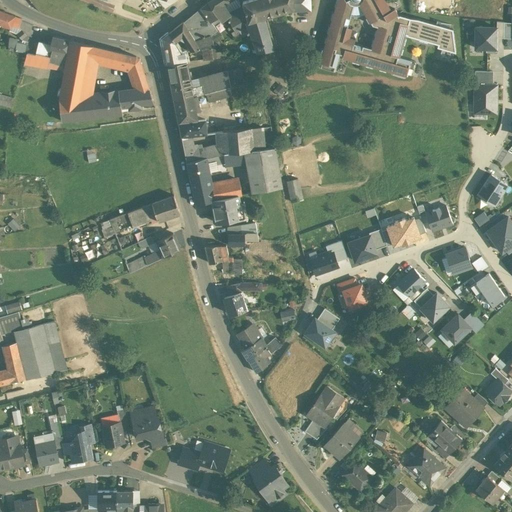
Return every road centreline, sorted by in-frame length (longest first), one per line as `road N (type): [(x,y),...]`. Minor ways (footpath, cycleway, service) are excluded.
road 1 (tertiary): [(245,385),(196,242),(162,74),(147,47)]
road 2 (residential): [(260,511),(113,464),(0,483)]
road 3 (unclassified): [(414,252),(319,285),(282,351),(245,385)]
road 4 (unclassified): [(472,233),(464,199),(506,126),(509,56)]
road 5 (tertiary): [(331,511),(245,385)]
road 6 (tertiary): [(147,47),(54,26),(7,0)]
road 7 (residential): [(511,416),(425,511)]
